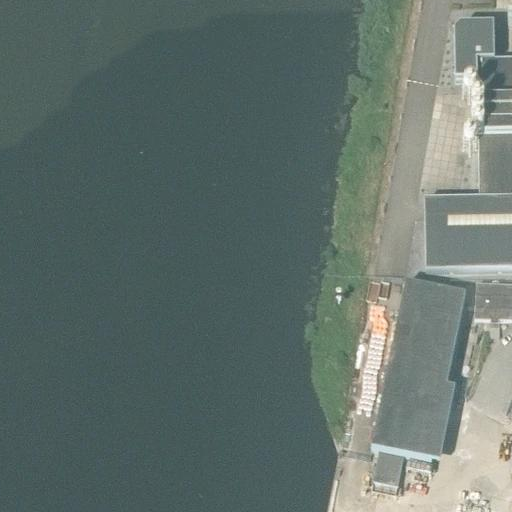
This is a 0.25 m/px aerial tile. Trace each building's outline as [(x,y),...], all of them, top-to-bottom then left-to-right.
[(491,64),(491,38),(451,38),(453,92),(474,91),(475,65),(491,64)] [(508,203),(511,203),(511,65),(476,66),(479,204),(492,204),(492,212),(427,211),(426,274),(511,274),(511,211),(508,212),(508,203)] [(476,324),(511,324),(511,288),(477,287),(476,324)] [(455,394),(446,393),(465,301),(405,288),(371,455),(439,469),(455,394)] [(373,486),(397,491),(403,463),(378,458),(373,486)]
